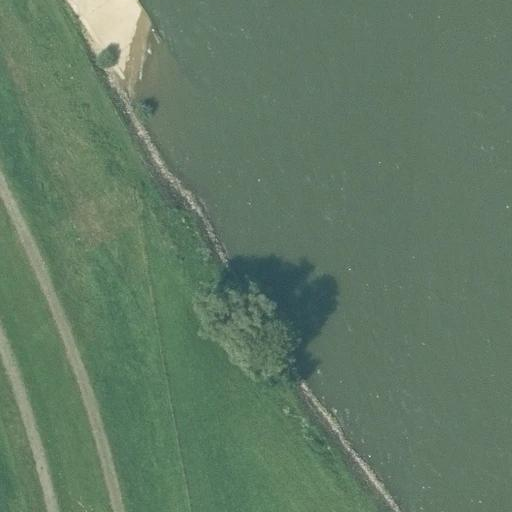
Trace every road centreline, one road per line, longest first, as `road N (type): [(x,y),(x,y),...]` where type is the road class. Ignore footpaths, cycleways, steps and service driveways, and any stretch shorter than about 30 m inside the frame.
road 1 (track): [(115,511),(76,369),(0,187)]
road 2 (track): [(52,511),(0,345)]
